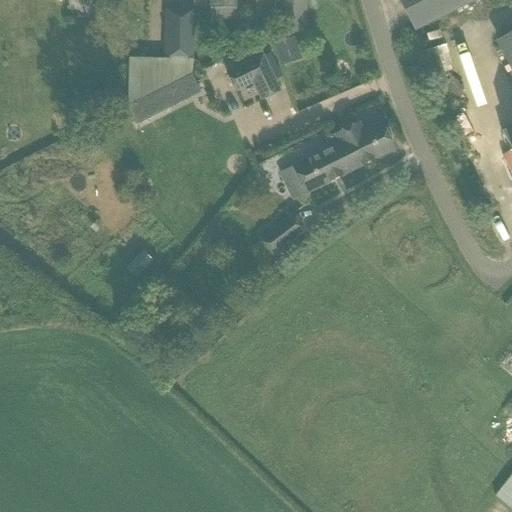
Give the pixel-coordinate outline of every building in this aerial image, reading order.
[(237,9),(236,0),(209,0),(210,9),(237,9)] [(283,0),(284,14),(296,14),(295,0),(283,0)] [(399,0),(410,22),(414,29),(429,22),(430,24),(451,14),(450,11),(472,0),(399,0)] [(159,91),(191,74),(194,11),(165,10),(162,59),(128,58),(127,108),(159,91)] [(511,30),(494,41),(511,73),(511,124),(500,132),(511,151),(511,163),(508,166),(511,174),(511,30)] [(292,36),(273,42),(280,63),(299,57),(292,36)] [(436,47),(421,52),(432,89),(447,84),(436,47)] [(280,91),(262,53),(226,72),(236,92),(252,85),(260,101),(280,91)] [(159,91),(127,107),(136,125),(168,109),(201,92),(191,74),(159,91)] [(358,122),(335,134),(353,170),(395,149),(381,122),(363,131),(358,122)] [(353,170),(335,134),(325,139),(329,148),(292,166),(306,193),(353,170)] [(242,213),(250,201),(241,194),(231,206),(242,213)] [(272,256),(305,231),(291,213),(258,238),(272,256)] [(511,474),(495,496),(511,510),(511,474)]
